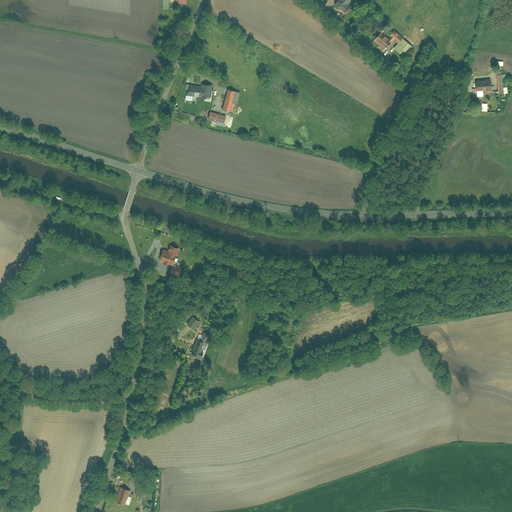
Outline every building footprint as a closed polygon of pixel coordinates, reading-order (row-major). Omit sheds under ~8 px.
[(339,0),(335,5),(345,13),(354,2),(351,0),(339,0)] [(399,44),(394,49),(405,58),(414,48),(404,39),(406,37),(396,28),(389,36),(391,38),(390,40),(381,33),(375,40),(386,49),(392,42),(392,41),(393,39),(399,44)] [(508,94),(507,88),(504,88),(503,76),(501,76),(497,76),(499,94),(508,94)] [(476,82),(476,91),(492,91),(491,81),(476,82)] [(203,84),(203,86),(188,84),(187,94),(211,97),(213,85),(203,84)] [(219,105),(224,107),(223,109),(234,112),(239,93),(228,90),(225,101),(221,100),(219,105)] [(211,112),(208,120),(231,127),(233,119),(211,112)] [(163,250),(160,261),(173,266),(179,248),(170,245),(167,251),(163,250)] [(221,261),(220,266),(235,270),(236,265),(221,261)] [(171,267),(168,274),(178,277),(180,270),(171,267)] [(193,317),(187,324),(193,329),(199,323),(193,317)] [(203,333),(200,342),(197,340),(192,355),(199,357),(202,348),(206,350),(211,335),(203,333)] [(132,498),(128,497),(130,491),(121,487),(115,502),(125,506),(126,505),(129,506),(132,498)] [(136,489),(135,496),(145,497),(146,490),(136,489)]
